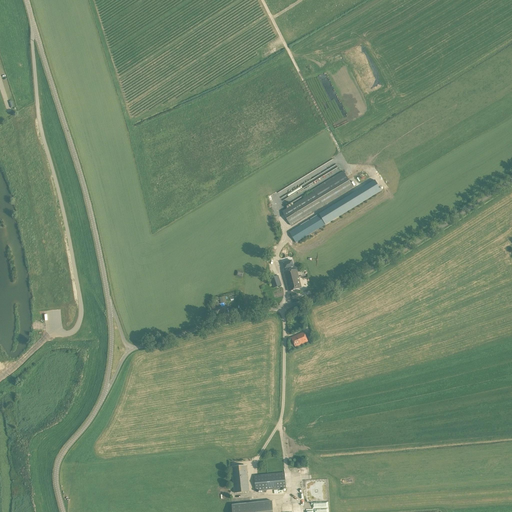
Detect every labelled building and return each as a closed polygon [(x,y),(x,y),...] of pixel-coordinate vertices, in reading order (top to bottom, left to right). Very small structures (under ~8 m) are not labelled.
[(291,225),(354,187),(344,171),(313,190),(315,192),(282,212),(291,225)] [(296,243),(381,190),(375,180),(290,232),(296,243)] [(289,292),(302,288),(297,269),(284,273),(289,292)] [(273,288),(282,285),(278,276),(270,279),(273,288)] [(214,314),(223,312),(222,307),(220,307),(219,303),(217,304),(217,301),(211,303),(213,309),(214,314)] [(295,346),(308,341),(304,332),(291,338),(295,346)] [(235,493),(248,491),(249,491),(247,466),(233,467),(235,493)] [(256,491),(286,488),(284,472),(254,475),(256,491)] [(232,511),(273,511),(272,501),(232,505),(232,511)]
